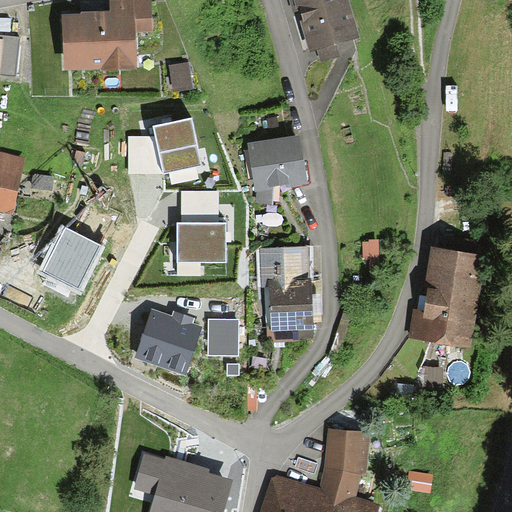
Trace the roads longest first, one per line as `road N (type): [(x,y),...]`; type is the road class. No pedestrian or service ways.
road 1 (residential): [(260,454),(358,383),(399,329),(423,243),(452,0)]
road 2 (residential): [(273,0),(310,129),(332,301),(311,355),(264,412),(260,454)]
road 3 (residential): [(260,454),(80,357)]
road 4 (residential): [(80,357),(149,227)]
